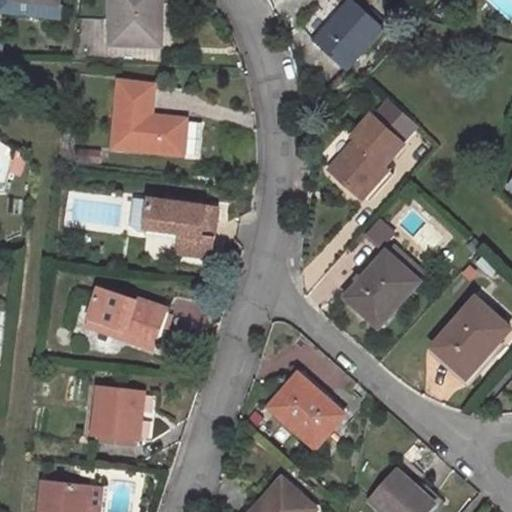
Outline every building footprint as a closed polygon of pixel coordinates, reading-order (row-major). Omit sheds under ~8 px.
[(158,0),(108,0),(106,42),(156,45),(158,0)] [(364,17),(348,3),(310,46),(341,75),(380,31),(376,28),(364,17)] [(380,24),(367,12),(364,17),(376,28),(380,24)] [(111,147),(179,155),(194,156),(197,122),(183,121),(183,119),(148,115),(152,85),(117,82),(111,147)] [(403,146),(372,117),(350,142),(354,146),(329,173),(361,202),(387,173),(381,169),(403,146)] [(135,199),(131,229),(140,234),(147,235),(148,232),(152,202),(135,199)] [(148,232),(183,237),(188,238),(185,258),(211,262),(220,213),(152,202),(148,232)] [(185,258),(188,238),(183,237),(179,257),(185,258)] [(418,286),(383,257),(344,303),(377,332),(418,286)] [(169,310),(99,286),(89,320),(124,331),(122,337),(154,348),(169,310)] [(508,332),(474,302),(431,351),(465,381),(508,332)] [(340,415),(299,371),(265,402),(307,446),(340,415)] [(94,434),(117,437),(116,440),(138,443),(146,391),(99,386),(94,434)] [(428,511),(437,503),(399,470),(370,501),(382,511),(428,511)] [(320,511),(323,510),(286,478),(258,511),(320,511)] [(86,511),(89,486),(44,482),(40,511),(86,511)]
